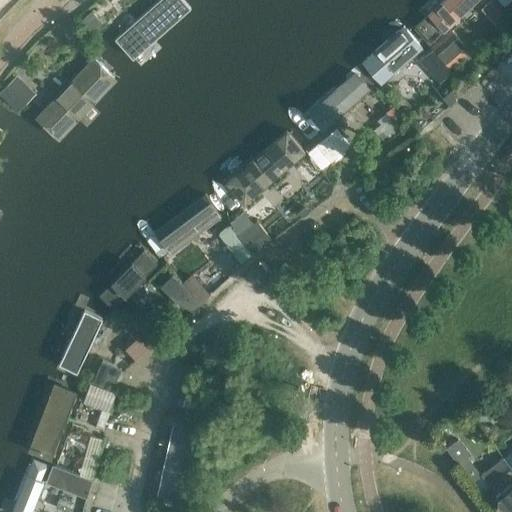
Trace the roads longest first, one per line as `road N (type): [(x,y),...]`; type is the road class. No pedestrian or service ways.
road 1 (tertiary): [(336,459),(335,404),(369,307),(511,112)]
road 2 (track): [(161,364),(204,322),(245,322),(340,381)]
road 3 (residential): [(336,459),(264,476),(216,511)]
road 4 (track): [(326,371),(286,307),(248,266)]
